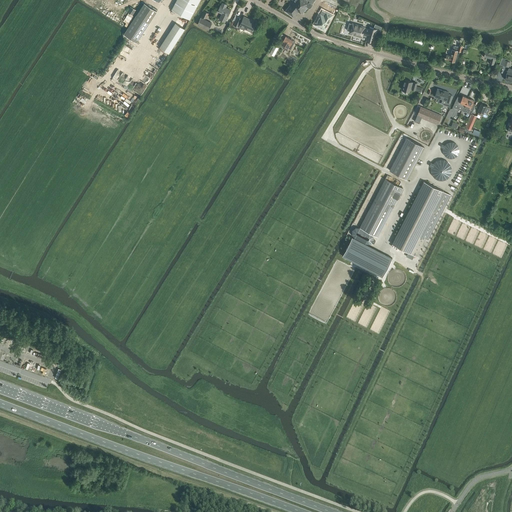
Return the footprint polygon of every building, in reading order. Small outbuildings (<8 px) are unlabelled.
[(190,19),(200,0),(176,0),(172,9),(190,19)] [(294,0),(286,11),(295,17),(299,11),(303,14),(308,7),(310,9),(316,0),(315,0),(294,0)] [(123,34),(136,43),(156,11),(144,3),(123,34)] [(225,21),(230,10),(226,8),(227,5),(222,3),(221,5),(218,11),(222,13),(220,19),(225,21)] [(127,12),(133,15),(136,10),(131,7),(127,12)] [(327,11),(325,15),(326,15),(321,27),(326,30),(334,14),(327,11)] [(321,27),(326,15),(325,15),(321,13),(316,24),(321,27)] [(244,16),(241,22),(239,27),(245,30),(252,33),(254,28),(257,22),(244,16)] [(212,23),(201,17),(197,24),(208,30),(212,23)] [(169,53),(185,29),(176,23),(160,47),(169,53)] [(349,23),(347,30),(350,31),(350,32),(352,33),(352,32),(355,33),(354,34),(362,36),(362,35),(367,37),(366,40),(373,42),(376,31),(377,29),(370,27),(369,29),(365,28),(365,27),(352,23),(352,24),(349,23)] [(287,50),(288,48),(291,49),(295,41),(292,39),(292,38),(291,38),(290,38),(286,36),(283,41),(279,39),(275,45),(274,45),(269,54),(274,56),(279,47),(280,46),(287,50)] [(458,51),(461,52),(462,46),(459,45),(459,47),(455,46),(454,50),(452,49),(451,52),(450,56),(447,55),(446,59),(449,60),(455,62),(458,51)] [(485,50),(484,56),(491,58),(490,63),(494,64),(496,59),(497,56),(491,54),(492,51),(485,50)] [(503,57),(500,64),(503,65),(509,67),(510,62),(505,61),(505,58),(503,57)] [(157,70),(160,60),(155,59),(154,63),(150,62),(149,68),(157,70)] [(402,89),(410,92),(412,82),(405,80),(402,89)] [(447,102),(451,103),(453,96),(448,94),(449,92),(438,89),(435,97),(446,100),(447,100),(447,102)] [(458,96),(455,103),(464,107),(469,98),(463,95),(462,98),(458,96)] [(471,110),(472,111),(475,105),(473,104),(474,100),(469,98),(464,107),(463,111),(469,114),(471,110)] [(479,111),(478,114),(482,116),(483,113),(484,112),(488,113),(490,108),(486,106),(486,105),(481,103),(478,111),(479,111)] [(437,114),(423,108),(421,107),(418,114),(420,115),(434,121),(438,123),(442,116),(437,114)] [(466,128),(471,130),(477,116),(472,114),(466,128)] [(408,180),(425,147),(407,138),(390,171),(408,180)] [(461,152),(457,138),(442,142),(446,157),(461,152)] [(453,170),(453,169),(453,168),(452,166),(451,164),(450,162),(449,161),(447,160),(445,159),(443,159),(441,159),(439,159),(438,160),(436,161),(434,163),(433,165),(432,167),(432,169),(432,171),(433,173),(434,175),(435,177),(436,178),(438,179),(440,180),(442,180),(444,180),(446,179),(447,179),(449,177),(451,176),(452,174),(453,172),(453,170)] [(381,168),(374,184),(379,186),(386,171),(381,168)] [(386,178),(360,228),(377,238),(403,188),(386,178)] [(392,244),(416,256),(425,238),(428,240),(451,195),(424,181),(392,244)] [(383,277),(392,258),(352,237),(343,256),(383,277)] [(462,253),(453,248),(442,269),(452,274),(462,253)]
